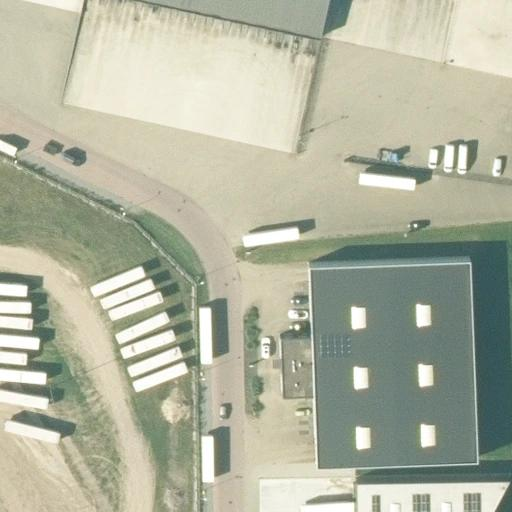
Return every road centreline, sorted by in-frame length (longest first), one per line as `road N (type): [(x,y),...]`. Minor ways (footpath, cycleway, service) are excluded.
road 1 (unclassified): [(0,122),(197,228),(224,270),(228,511)]
road 2 (unknown): [(295,183),(511,187)]
road 3 (unknown): [(295,183),(361,139),(430,75)]
road 4 (unknown): [(53,0),(36,140)]
